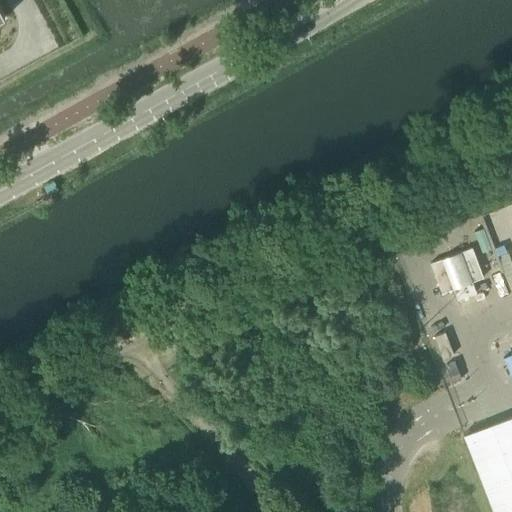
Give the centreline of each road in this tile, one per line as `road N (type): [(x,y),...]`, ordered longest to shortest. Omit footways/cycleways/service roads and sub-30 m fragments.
road 1 (track): [(112,328),(511,109)]
road 2 (unclassified): [(0,189),(357,0)]
road 3 (unclassified): [(391,511),(390,481),(409,438),(455,412)]
road 4 (track): [(0,390),(112,328)]
